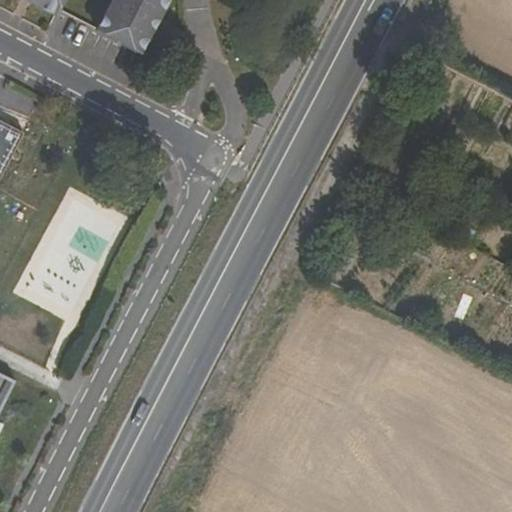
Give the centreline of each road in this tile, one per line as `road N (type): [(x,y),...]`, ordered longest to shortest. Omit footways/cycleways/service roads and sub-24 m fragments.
road 1 (primary): [(109,511),(373,0)]
road 2 (residential): [(44,511),(216,156)]
road 3 (residential): [(0,43),(182,138)]
